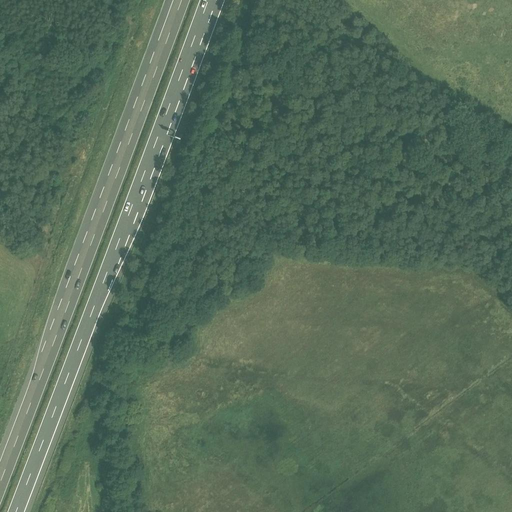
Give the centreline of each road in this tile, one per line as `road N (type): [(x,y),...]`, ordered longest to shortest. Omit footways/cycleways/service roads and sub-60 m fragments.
road 1 (motorway): [(16,511),(208,0)]
road 2 (motorway): [(182,0),(0,484)]
